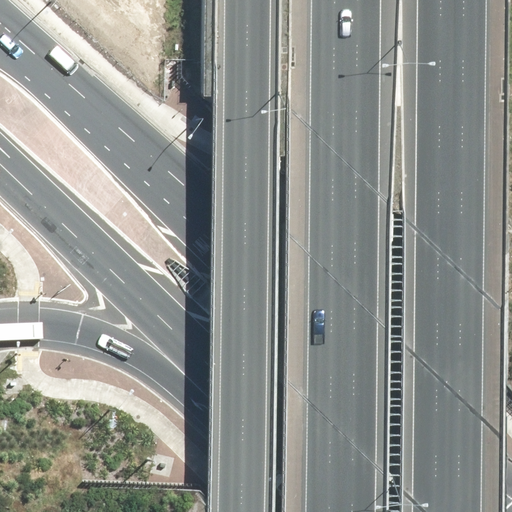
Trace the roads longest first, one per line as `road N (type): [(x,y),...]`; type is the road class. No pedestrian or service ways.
road 1 (primary): [(0,28),(511,510)]
road 2 (motorway): [(237,511),(248,0)]
road 3 (motorway): [(340,511),(348,0)]
road 4 (motorway): [(453,0),(446,511)]
road 5 (primary): [(225,390),(0,158)]
road 6 (motorway): [(225,390),(117,330),(68,314),(0,314)]
road 7 (primary): [(349,511),(225,390)]
